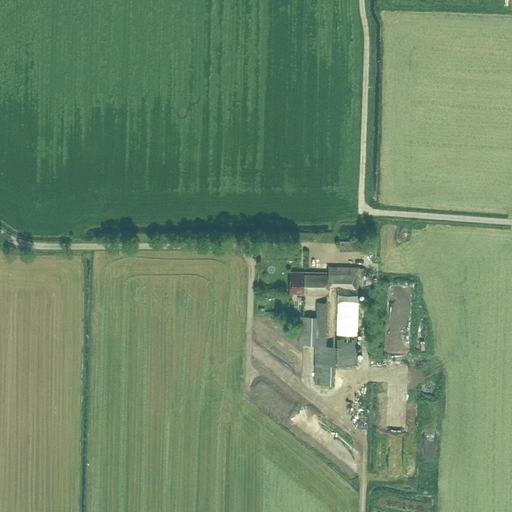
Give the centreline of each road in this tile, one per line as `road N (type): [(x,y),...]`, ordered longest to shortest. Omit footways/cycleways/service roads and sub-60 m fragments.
road 1 (track): [(362,0),(361,205),(511,222)]
road 2 (track): [(360,511),(361,428),(248,349),(252,244)]
